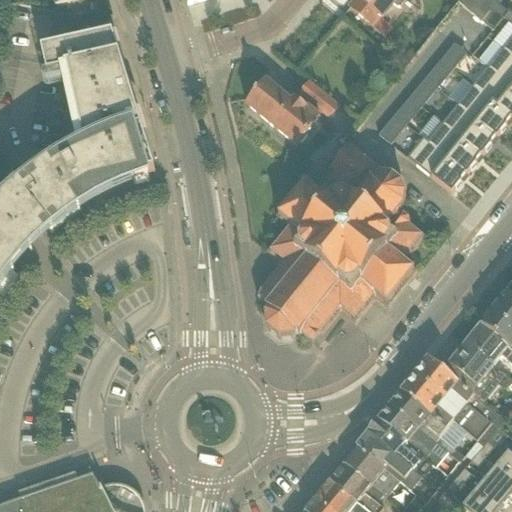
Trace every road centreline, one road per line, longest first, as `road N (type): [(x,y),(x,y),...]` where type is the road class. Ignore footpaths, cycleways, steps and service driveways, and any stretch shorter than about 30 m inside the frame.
road 1 (tertiary): [(211,380),(211,267),(167,59)]
road 2 (tertiary): [(367,399),(504,230)]
road 3 (residential): [(167,59),(268,30),(295,0)]
road 4 (residential): [(290,511),(352,438),(367,399)]
road 5 (tertiary): [(211,380),(183,389),(167,413),(170,443),(204,469)]
